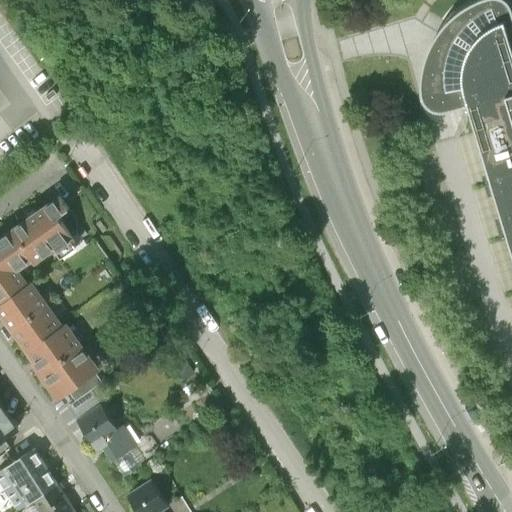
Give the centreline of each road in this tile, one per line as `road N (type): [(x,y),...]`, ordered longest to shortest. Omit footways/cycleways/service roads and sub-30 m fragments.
road 1 (residential): [(78,149),(325,511)]
road 2 (tertiary): [(316,120),(368,263),(503,511)]
road 3 (residential): [(107,511),(0,354)]
road 4 (tertiary): [(259,0),(283,81),(316,120)]
road 5 (tertiary): [(316,120),(317,81),(298,0)]
